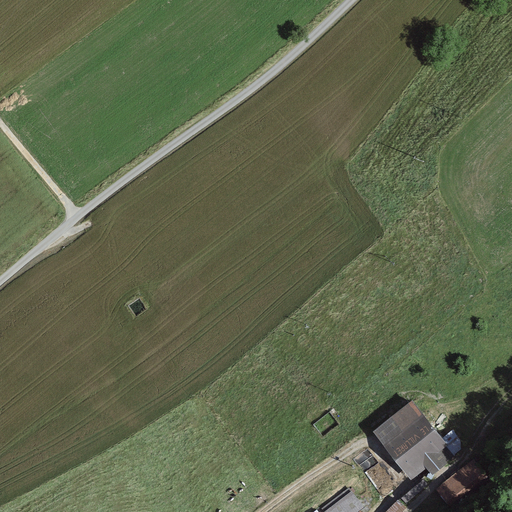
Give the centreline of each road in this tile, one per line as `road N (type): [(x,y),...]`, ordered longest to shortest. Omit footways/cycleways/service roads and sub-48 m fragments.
road 1 (unclassified): [(0,288),(352,0)]
road 2 (track): [(262,511),(358,445),(378,448),(405,483)]
